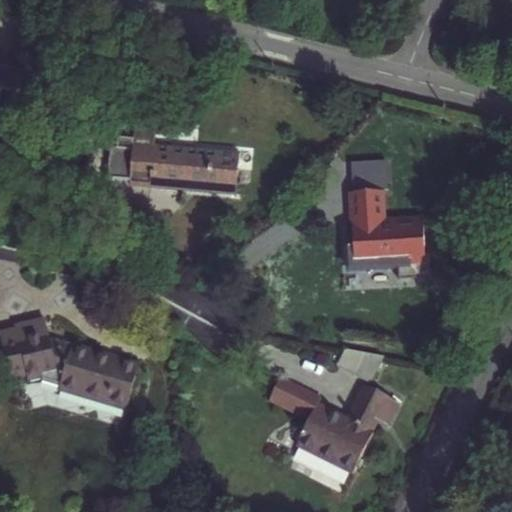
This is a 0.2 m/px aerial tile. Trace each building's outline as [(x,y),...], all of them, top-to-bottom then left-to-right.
[(447,6),(439,41),(453,44),(462,10),(447,6)] [(18,56),(41,62),(47,38),(7,27),(2,45),(19,49),(18,56)] [(12,81),(49,90),(56,66),(41,62),(18,56),(15,68),(11,80),(12,81)] [(0,86),(10,89),(12,81),(11,80),(15,68),(5,65),(5,62),(0,60),(0,86)] [(124,131),(122,189),(172,191),(228,194),(231,151),(148,148),(149,132),(124,131)] [(337,246),(339,269),(388,265),(389,278),(422,275),(420,252),(415,252),(412,217),(373,219),(372,190),(338,192),(343,245),(337,246)] [(55,388),(54,390),(122,410),(133,367),(71,348),(70,350),(51,344),(45,324),(17,334),(16,331),(0,339),(4,353),(0,354),(0,370),(0,372),(8,371),(10,382),(28,378),(29,383),(42,380),(44,386),(55,388)] [(342,355),(331,376),(366,394),(382,363),(376,362),(342,355)] [(295,453),(293,456),(348,483),(351,475),(359,479),(364,469),(356,465),(386,407),(365,397),(359,394),(342,428),(314,414),(317,408),(278,389),(268,409),(307,429),(304,435),(299,432),(290,450),(295,453)] [(33,500),(34,511),(74,511),(72,496),(33,500)]
